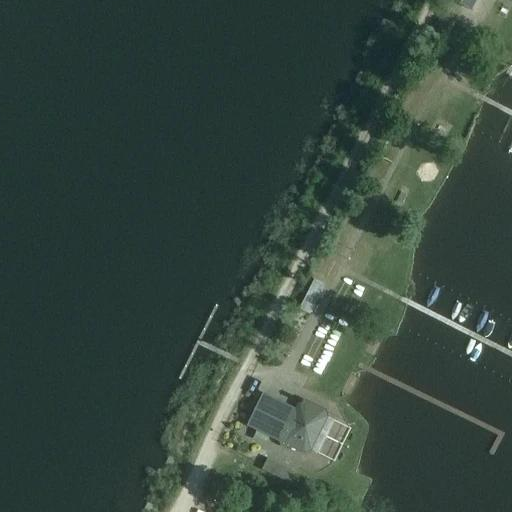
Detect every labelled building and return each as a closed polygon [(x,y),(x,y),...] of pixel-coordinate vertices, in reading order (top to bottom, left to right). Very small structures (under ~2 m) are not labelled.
[(450,0),(470,11),(476,0),(450,0)] [(446,11),(436,31),(444,35),(454,16),(446,11)] [(312,283),(299,309),(310,315),(323,289),(312,283)] [(296,409),(263,393),(247,426),(256,430),(268,436),(279,442),(281,446),(288,450),(292,448),(304,453),(310,451),(327,417),(325,411),(305,401),(299,403),(296,409)] [(268,436),(256,430),(253,438),(264,444),(268,436)] [(289,483),(295,472),(267,459),(262,471),(289,483)]
